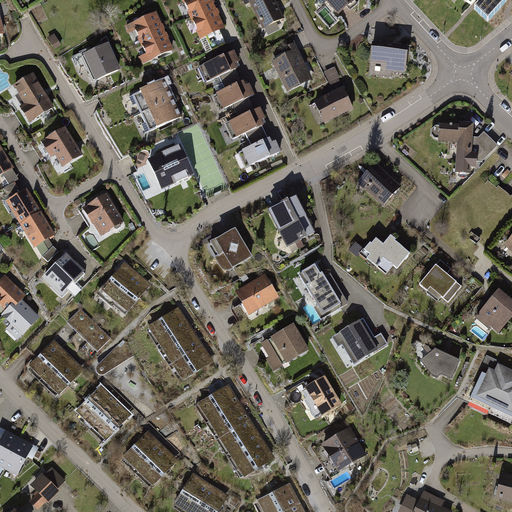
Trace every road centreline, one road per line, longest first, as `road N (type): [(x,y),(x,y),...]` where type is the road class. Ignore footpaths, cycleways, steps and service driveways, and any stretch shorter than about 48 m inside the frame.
road 1 (residential): [(166,246),(217,211),(373,136),(463,77)]
road 2 (residential): [(326,511),(264,397),(166,246)]
road 3 (residential): [(0,382),(132,511)]
road 4 (residential): [(112,169),(33,47)]
